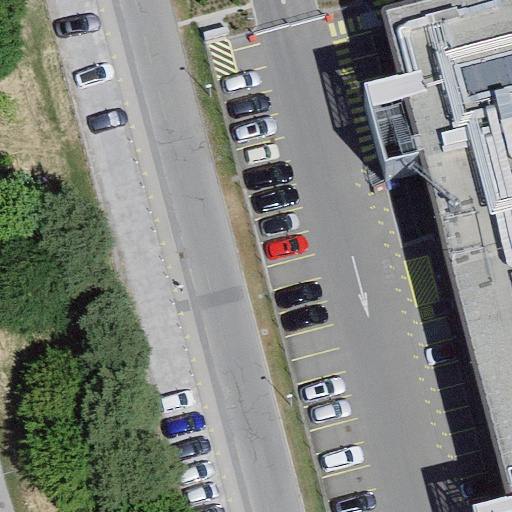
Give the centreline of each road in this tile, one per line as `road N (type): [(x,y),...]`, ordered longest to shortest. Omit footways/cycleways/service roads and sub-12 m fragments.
road 1 (unclassified): [(143,0),(277,511)]
road 2 (unknown): [(309,0),(437,511)]
